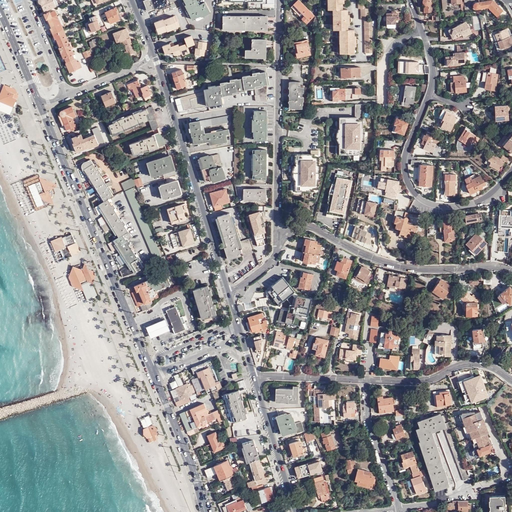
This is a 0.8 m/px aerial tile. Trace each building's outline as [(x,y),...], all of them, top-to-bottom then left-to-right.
[(41,4),(44,11),(56,6),(53,1),(52,1),(51,0),(38,0),(39,0),(39,1),(38,1),(39,2),(39,3),(40,3),(40,4),(41,4)] [(177,0),(176,0),(145,0),(144,1),(147,8),(148,7),(149,11),(158,7),(161,6),(162,8),(171,4),(170,3),(177,0)] [(201,15),(202,17),(210,13),(205,2),(200,5),(197,0),(184,0),(186,5),(185,5),(193,20),(201,15)] [(305,16),(302,19),(307,24),(315,16),(298,0),(294,5),(305,16)] [(345,1),(344,0),(327,0),(328,1),(330,1),(330,10),(333,10),(335,10),(336,30),(340,30),(342,30),(342,36),(340,36),(340,47),(342,47),(342,54),(355,54),(354,43),(357,44),(357,39),(354,39),(354,30),(348,30),(348,23),(350,22),(350,18),(348,18),(348,10),(343,10),(342,1),(345,1)] [(433,12),(433,4),(432,0),(423,0),(423,1),(423,2),(423,3),(423,4),(424,4),(424,5),(425,13),(433,12)] [(451,0),(452,4),(461,4),(461,10),(464,10),(464,4),(462,4),(462,0),(451,0)] [(476,9),(477,9),(488,8),(497,17),(503,11),(493,0),(476,3),(475,3),(474,4),(473,5),(473,6),(474,8),(475,9),(476,9)] [(365,2),(358,2),(358,9),(361,9),(361,20),(364,20),(365,54),(373,53),(372,20),(369,20),(369,9),(366,9),(365,2)] [(291,8),(302,19),(305,16),(294,5),(291,8)] [(117,14),(119,13),(116,7),(105,12),(110,24),(120,19),(117,14)] [(53,34),(63,29),(61,25),(58,16),(55,11),(50,13),(46,15),(52,28),(50,28),(53,34)] [(387,13),(387,16),(386,16),(385,16),(385,17),(384,17),(384,18),(384,19),(384,20),(385,20),(385,21),(386,21),(387,21),(387,25),(394,26),(394,24),(396,24),(396,20),(398,20),(398,19),(402,19),(401,16),(398,16),(398,11),(392,11),(392,13),(387,13)] [(92,22),(88,23),(90,28),(88,29),(89,33),(92,32),(101,28),(96,15),(90,17),(92,22)] [(164,21),(164,20),(163,19),(154,23),(158,34),(167,30),(168,32),(180,27),(176,16),(167,19),(167,20),(164,21)] [(256,27),(256,29),(268,29),(268,17),(256,17),(256,16),(252,16),(252,17),(238,17),(238,16),(234,16),(234,17),(223,17),(223,29),(234,29),(234,27),(238,27),(238,29),(252,29),(252,27),(256,27)] [(472,16),(472,17),(478,17),(482,29),(480,16),(474,16),(472,16)] [(478,17),(472,17),(474,31),(482,29),(478,17)] [(462,34),(464,37),(472,33),(467,23),(463,26),(462,24),(454,28),(453,28),(449,30),(453,39),(459,36),(462,34)] [(113,33),(117,43),(120,42),(123,41),(126,47),(127,52),(125,52),(127,57),(132,55),(131,54),(135,52),(127,28),(113,33)] [(78,62),(63,29),(53,34),(55,39),(57,39),(58,43),(60,47),(59,48),(64,59),(65,58),(67,62),(68,66),(68,67),(70,73),(82,67),(79,61),(78,62)] [(506,47),(507,48),(511,45),(511,40),(507,29),(501,31),(501,32),(495,35),(501,49),(504,48),(506,47)] [(175,42),(171,44),(164,46),(167,55),(175,55),(178,55),(183,54),(184,56),(191,53),(189,47),(195,45),(197,48),(196,55),(206,56),(206,49),(207,42),(195,41),(193,36),(185,38),(187,44),(180,46),(179,44),(176,45),(175,42)] [(99,42),(97,38),(92,40),(93,41),(89,42),(91,48),(95,47),(93,43),(99,42)] [(266,39),(252,39),(252,50),(246,50),(245,58),(264,58),(264,45),(266,45),(266,39)] [(299,53),(296,54),(297,58),(311,55),(308,40),(303,41),(303,43),(297,44),(299,53)] [(294,43),(296,54),(299,53),(297,44),(303,43),(303,41),(294,43)] [(94,61),(89,50),(83,53),(88,64),(92,72),(95,70),(92,63),(94,61)] [(451,59),(447,60),(447,66),(461,65),(460,63),(468,63),(467,52),(454,53),(455,56),(451,56),(451,59)] [(406,73),(418,73),(418,62),(406,62),(406,73)] [(360,67),(343,68),(343,78),(361,77),(360,67)] [(181,86),(181,88),(186,86),(184,79),(185,79),(182,69),(172,72),(177,88),(181,86)] [(212,88),(208,89),(206,89),(207,95),(181,101),(184,110),(207,106),(221,104),(220,97),(232,95),(232,94),(239,93),(239,92),(245,91),(244,90),(255,88),(255,87),(257,86),(258,89),(255,89),(256,95),(255,95),(256,102),(267,102),(267,98),(267,95),(267,91),(267,88),(267,85),(270,84),(268,72),(256,73),(257,75),(253,75),(246,77),(246,78),(234,80),(234,82),(230,82),(224,83),(225,85),(212,87),(212,88)] [(486,81),(485,89),(495,91),(498,74),(484,72),(482,81),(486,81)] [(453,76),(454,82),(451,82),(451,93),(456,93),(467,92),(466,79),(464,79),(464,76),(453,76)] [(150,92),(148,85),(141,88),(138,80),(127,85),(130,90),(133,88),(136,97),(143,94),(144,98),(145,98),(146,101),(151,98),(150,95),(151,95),(149,92),(150,92)] [(302,87),(300,86),(301,82),(290,82),(289,109),(303,109),(303,105),(303,102),(304,102),(304,97),(303,97),(303,93),(304,93),(304,89),(302,89),(302,87)] [(12,88),(11,88),(4,85),(0,94),(0,105),(0,106),(0,110),(10,115),(13,107),(14,107),(16,101),(17,99),(13,98),(15,94),(10,92),(12,88)] [(406,85),(404,95),(403,102),(406,103),(414,104),(416,87),(406,85)] [(16,90),(12,88),(10,92),(15,94),(13,98),(17,99),(19,95),(16,90)] [(339,88),(331,88),(330,88),(330,90),(333,90),(332,97),(333,97),(333,102),(338,101),(338,100),(352,100),(352,98),(358,98),(358,94),(361,94),(361,88),(339,89),(339,88)] [(119,101),(121,100),(118,95),(114,97),(111,91),(104,95),(109,106),(119,101)] [(129,103),(124,105),(127,111),(132,109),(129,103)] [(364,104),(355,104),(355,117),(355,120),(341,119),(340,128),(339,132),(338,135),(338,136),(338,138),(339,140),(340,142),(341,143),(340,152),(347,152),(347,155),(355,155),(355,152),(358,152),(363,152),(363,144),(365,144),(365,128),(363,128),(364,104)] [(143,121),(144,122),(149,120),(153,131),(159,128),(154,114),(155,113),(152,106),(140,111),(116,121),(116,122),(109,125),(113,134),(119,131),(120,133),(125,131),(124,129),(143,121)] [(497,114),(495,114),(496,121),(509,120),(508,106),(496,106),(497,114)] [(69,108),(63,110),(62,110),(62,111),(61,111),(61,112),(60,112),(60,113),(60,114),(58,115),(63,125),(65,125),(68,131),(78,127),(74,117),(76,116),(73,108),(69,110),(69,108)] [(265,116),(266,111),(256,111),(256,115),(254,115),(254,136),(256,136),(256,140),(265,140),(265,135),(267,135),(267,116),(265,116)] [(446,111),(443,119),(442,119),(444,120),(441,127),(451,131),(456,120),(454,119),(456,116),(446,111)] [(205,134),(204,127),(230,122),(230,116),(190,122),(192,137),(193,144),(209,141),(210,145),(227,142),(226,135),(229,134),(229,129),(205,134)] [(355,120),(355,117),(340,117),(339,128),(338,131),(337,132),(337,134),(337,136),(337,139),(338,141),(339,143),(339,155),(347,155),(347,152),(340,152),(341,143),(340,142),(339,140),(338,138),(338,136),(338,135),(339,132),(340,128),(341,119),(355,120)] [(397,118),(394,125),(397,125),(395,131),(404,135),(409,122),(397,118)] [(125,131),(144,122),(143,121),(124,129),(125,131)] [(94,145),(95,146),(105,142),(98,127),(93,129),(95,134),(84,139),(81,134),(72,138),(76,147),(75,148),(77,153),(89,147),(94,145)] [(458,140),(470,147),(477,136),(466,129),(458,140)] [(423,139),(436,144),(438,145),(440,141),(435,139),(437,135),(428,131),(426,135),(425,135),(423,139)] [(161,133),(161,132),(155,134),(155,136),(130,144),(133,154),(138,152),(139,153),(154,148),(154,149),(165,146),(161,133)] [(436,144),(423,139),(421,144),(425,145),(423,149),(433,152),(434,151),(436,144)] [(394,166),(394,150),(380,149),(380,156),(380,160),(385,160),(385,166),(394,166)] [(257,175),(257,179),(266,179),(267,150),(257,150),(257,153),(255,154),(255,175),(257,175)] [(294,189),(304,189),(304,192),(311,192),(311,189),(314,189),(319,190),(319,182),(321,182),(321,165),(319,165),(319,150),(311,151),(311,154),(311,156),(294,156),(294,165),(293,167),(292,169),(292,170),(292,171),(292,173),(292,175),(292,177),(293,179),(294,180),(294,189)] [(200,157),(204,169),(197,171),(200,183),(221,177),(221,179),(226,178),(218,154),(212,156),(212,155),(209,156),(208,155),(200,157)] [(304,189),(294,189),(294,180),(293,179),(292,177),(292,175),(292,173),(292,171),(292,170),(292,169),(293,167),(294,165),(294,156),(311,156),(311,154),(293,154),(293,164),(292,167),(291,169),(291,170),(291,171),(290,173),(291,175),(291,178),(292,180),(293,181),(293,192),(304,192),(304,189)] [(489,165),(500,171),(505,161),(507,162),(508,159),(503,156),(501,159),(492,154),(489,161),(491,162),(489,165)] [(152,177),(174,170),(170,156),(147,162),(152,177)] [(97,194),(103,202),(104,202),(84,169),(83,166),(83,165),(84,163),(91,160),(91,159),(85,162),(84,162),(83,163),(82,164),(82,166),(82,168),(83,169),(83,170),(83,171),(87,177),(90,183),(96,190),(97,194)] [(84,169),(104,202),(108,199),(113,196),(112,193),(113,192),(109,186),(112,184),(110,181),(106,184),(101,176),(102,175),(97,166),(95,167),(91,160),(84,163),(83,165),(83,166),(84,169)] [(419,186),(432,186),(434,166),(420,165),(419,186)] [(333,215),(344,218),(353,177),(338,174),(336,181),(341,182),(339,188),(332,187),(328,203),(327,209),(328,210),(334,211),(333,215)] [(445,174),(445,180),(446,180),(446,182),(446,184),(446,185),(446,187),(446,188),(446,189),(446,190),(446,191),(445,192),(445,193),(445,194),(445,195),(455,196),(456,174),(445,174)] [(176,175),(166,178),(168,183),(161,185),(165,200),(181,194),(176,175)] [(472,194),(476,192),(476,191),(483,187),(482,186),(486,184),(483,179),(482,180),(480,175),(472,179),(470,176),(465,179),(467,184),(465,185),(470,194),(472,193),(472,194)] [(52,189),(54,188),(52,182),(50,182),(46,180),(39,177),(40,181),(50,185),(52,189)] [(400,191),(401,185),(398,185),(399,181),(381,177),(381,181),(379,181),(378,187),(382,188),(381,190),(385,191),(384,196),(395,198),(396,193),(397,193),(397,190),(400,191)] [(134,180),(137,187),(143,185),(141,178),(134,180)] [(129,180),(121,183),(125,191),(132,187),(129,180)] [(54,194),(52,189),(50,185),(40,181),(34,183),(43,205),(49,202),(50,202),(52,198),(54,194)] [(341,182),(336,181),(334,181),(334,182),(333,182),(331,187),(330,191),(329,195),(328,198),(328,202),(328,203),(332,187),(339,188),(341,182)] [(133,188),(125,191),(155,261),(162,258),(133,188)] [(216,212),(223,210),(221,205),(230,202),(226,189),(210,193),(216,212)] [(244,189),(244,200),(248,200),(248,201),(262,201),(262,200),(266,200),(266,189),(244,189)] [(119,237),(108,244),(109,245),(113,252),(117,249),(118,248),(120,250),(118,251),(126,264),(128,263),(129,265),(128,266),(120,271),(123,277),(134,273),(144,267),(141,263),(139,260),(140,260),(141,259),(139,256),(137,257),(135,254),(131,247),(129,244),(130,243),(129,240),(127,241),(125,238),(123,236),(128,232),(126,229),(128,227),(122,218),(120,219),(116,212),(117,211),(112,202),(110,203),(108,199),(104,202),(103,202),(94,209),(97,216),(102,214),(103,216),(98,219),(105,232),(111,228),(113,227),(117,234),(119,237)] [(374,216),(377,203),(359,199),(356,212),(360,213),(374,216)] [(168,209),(172,224),(186,219),(182,204),(168,209)] [(511,229),(511,210),(500,210),(499,228),(511,229)] [(261,219),(266,218),(264,211),(247,216),(248,221),(252,220),(256,234),(260,246),(267,244),(265,238),(266,237),(265,231),(261,219)] [(408,217),(406,217),(405,217),(404,217),(404,218),(404,212),(396,211),(393,222),(397,223),(395,227),(401,229),(399,234),(413,238),(417,226),(407,223),(408,217)] [(243,256),(255,253),(250,239),(241,242),(240,239),(242,238),(238,226),(234,227),(230,213),(218,217),(230,256),(242,253),(243,256)] [(465,216),(466,223),(484,220),(482,213),(480,213),(480,214),(476,215),(476,214),(465,216)] [(444,221),(444,222),(444,228),(444,231),(445,241),(452,241),(452,240),(455,239),(454,227),(452,227),(451,221),(451,220),(450,219),(450,218),(449,218),(448,218),(447,218),(446,218),(445,218),(445,219),(444,220),(444,221)] [(371,243),(371,233),(355,227),(353,231),(352,237),(371,245),(371,243)] [(190,228),(179,232),(183,246),(195,242),(190,228)] [(466,244),(471,248),(476,254),(477,254),(487,243),(484,240),(487,237),(487,235),(484,232),(482,232),(478,235),(477,233),(466,244)] [(65,258),(79,252),(72,234),(66,237),(66,236),(60,239),(52,241),(57,251),(54,252),(59,263),(66,260),(65,258)] [(307,245),(305,251),(306,251),(319,255),(320,250),(322,245),(318,244),(315,243),(315,241),(306,239),(304,244),(307,245)] [(319,255),(306,251),(303,261),(316,264),(316,262),(319,263),(321,255),(319,255)] [(342,259),(340,262),(338,270),(336,275),(346,278),(352,261),(346,258),(345,260),(342,259)] [(354,276),(365,282),(368,284),(373,275),(370,273),(371,271),(360,265),(354,276)] [(91,275),(88,269),(87,266),(83,267),(80,269),(70,273),(69,273),(75,288),(76,288),(88,282),(89,282),(87,277),(91,275)] [(299,302),(310,305),(313,290),(312,289),(310,289),(312,279),(314,274),(304,272),(303,277),(301,276),(299,285),(304,286),(303,288),(310,290),(308,298),(300,296),(299,302)] [(141,306),(143,311),(152,307),(151,305),(153,304),(152,301),(155,299),(159,297),(156,291),(171,285),(166,273),(135,286),(137,291),(132,293),(138,307),(141,306)] [(484,279),(484,273),(480,273),(479,278),(476,278),(476,280),(470,280),(469,284),(479,285),(479,280),(484,280),(484,279)] [(399,286),(405,288),(407,278),(390,274),(387,286),(396,288),(398,288),(399,286)] [(364,284),(365,282),(354,276),(353,278),(364,284)] [(279,304),(294,291),(282,277),(267,290),(279,304)] [(440,294),(439,296),(443,299),(452,286),(441,279),(434,289),(440,294)] [(97,295),(92,284),(88,282),(76,288),(82,290),(86,300),(90,298),(97,295)] [(214,305),(211,296),(213,295),(211,290),(210,290),(208,286),(194,289),(203,319),(217,315),(215,310),(217,310),(215,304),(214,305)] [(500,294),(504,298),(505,298),(510,305),(511,303),(511,288),(510,286),(500,294)] [(474,299),(472,296),(467,292),(463,292),(461,295),(461,298),(466,303),(466,316),(477,315),(477,302),(478,302),(478,299),(476,297),(474,299)] [(166,310),(176,333),(185,329),(176,306),(166,310)] [(331,319),(333,312),(319,309),(318,316),(317,319),(322,320),(323,317),(331,319)] [(263,330),(266,329),(267,329),(266,324),(267,324),(266,320),(263,321),(263,323),(261,324),(259,319),(264,317),(263,313),(249,317),(253,331),(256,331),(257,332),(263,330)] [(360,314),(352,313),(351,318),(348,317),(347,323),(349,324),(347,333),(349,333),(349,337),(356,339),(359,326),(358,326),(360,314)] [(370,326),(378,327),(379,316),(372,315),(370,326)] [(165,319),(146,327),(151,338),(170,330),(165,319)] [(332,326),(330,334),(337,336),(339,328),(332,326)] [(370,341),(376,342),(378,329),(371,328),(370,341)] [(483,337),(482,329),(473,330),(474,343),(475,349),(483,347),(483,346),(486,346),(484,337),(483,337)] [(384,345),(384,346),(393,348),(393,346),(398,346),(400,335),(392,334),(392,332),(393,332),(392,331),(392,330),(391,330),(389,330),(389,331),(389,332),(389,333),(381,332),(380,344),(384,345)] [(284,335),(277,333),(274,341),(273,346),(279,348),(281,343),(287,345),(287,346),(293,347),(294,342),(295,343),(296,342),(296,344),(299,345),(300,340),(295,339),(295,338),(289,336),(284,335)] [(423,342),(429,344),(432,338),(426,335),(423,342)] [(450,356),(451,348),(451,343),(452,335),(442,335),(437,335),(437,340),(437,345),(436,345),(435,354),(439,354),(445,354),(445,356),(450,356)] [(329,340),(317,337),(315,343),(314,343),(313,348),(317,349),(316,354),(325,357),(329,340)] [(361,354),(362,345),(353,344),(352,350),(341,349),(340,357),(346,358),(346,360),(355,361),(356,354),(361,354)] [(411,356),(410,369),(420,369),(420,349),(412,349),(412,354),(413,354),(413,356),(411,356)] [(297,354),(298,351),(293,350),(292,353),(290,353),(289,357),(296,358),(297,354)] [(377,353),(377,357),(381,358),(379,366),(397,368),(398,356),(377,353)] [(379,366),(379,367),(398,370),(400,356),(398,356),(397,368),(379,366)] [(212,392),(223,388),(211,359),(191,368),(193,373),(197,372),(199,377),(201,377),(208,394),(212,392)] [(178,374),(174,376),(180,387),(184,385),(178,374)] [(474,400),(476,406),(484,404),(482,397),(484,397),(481,389),(485,387),(481,376),(478,377),(477,375),(473,376),(474,379),(471,380),(475,391),(473,392),(476,399),(474,400)] [(195,390),(193,384),(189,386),(187,383),(184,385),(180,387),(175,389),(171,390),(178,407),(190,401),(189,396),(192,395),(191,392),(195,390)] [(299,389),(278,388),(278,402),(298,403),(299,389)] [(435,407),(437,406),(435,394),(440,394),(439,392),(449,390),(449,389),(433,391),(435,407)] [(240,395),(239,390),(225,394),(233,422),(247,418),(246,413),(247,412),(246,408),(244,408),(242,399),(243,399),(242,394),(240,395)] [(328,400),(337,399),(337,390),(332,391),(328,391),(328,393),(321,393),(321,391),(322,391),(322,390),(314,390),(314,396),(314,404),(315,422),(320,421),(319,407),(329,407),(328,400)] [(435,394),(437,406),(451,404),(449,390),(439,392),(440,394),(435,394)] [(394,411),(392,397),(383,398),(383,396),(377,397),(380,413),(394,411)] [(351,413),(355,413),(355,402),(346,402),(346,405),(343,405),(343,417),(351,417),(351,413)] [(219,423),(224,421),(220,409),(209,414),(204,403),(180,414),(189,436),(199,431),(198,428),(202,426),(202,428),(206,427),(204,424),(217,418),(219,423)] [(493,450),(487,433),(489,433),(484,418),(483,418),(480,411),(475,413),(475,411),(462,413),(462,414),(460,415),(459,416),(461,422),(462,422),(463,425),(464,425),(467,433),(469,432),(472,439),(473,438),(477,449),(473,450),(472,452),(474,456),(475,457),(493,450)] [(286,413),(278,416),(284,435),(296,431),(296,433),(304,431),(301,421),(295,423),(293,417),(292,417),(291,413),(286,415),(286,413)] [(472,473),(470,467),(466,469),(466,468),(449,422),(445,424),(442,415),(441,415),(440,414),(418,421),(420,427),(417,428),(437,490),(449,486),(446,477),(448,477),(447,473),(445,474),(438,452),(440,452),(439,448),(437,449),(431,432),(444,428),(464,481),(470,479),(468,475),(472,473)] [(159,439),(149,415),(146,416),(140,419),(150,443),(159,439)] [(405,435),(401,424),(395,426),(396,427),(393,429),(394,433),(392,434),(394,439),(405,435)] [(327,451),(336,448),(330,430),(325,432),(323,428),(317,431),(318,434),(321,433),(327,451)] [(306,442),(316,438),(312,430),(309,431),(304,434),(306,442)] [(214,444),(217,451),(226,447),(223,441),(220,442),(216,432),(208,436),(212,445),(214,444)] [(292,454),(293,457),(304,454),(303,452),(306,451),(305,446),(302,447),(299,438),(288,441),(289,443),(287,444),(291,454),(292,454)] [(250,462),(259,459),(253,440),(243,443),(244,447),(248,462),(250,462)] [(413,473),(419,471),(413,451),(401,454),(403,461),(402,462),(404,468),(410,466),(412,472),(413,473)] [(265,477),(260,458),(259,459),(250,462),(256,480),(248,482),(249,488),(252,487),(257,485),(268,482),(266,477),(265,477)] [(356,467),(354,458),(345,460),(347,465),(346,466),(348,474),(353,472),(355,471),(354,468),(356,467)] [(231,476),(234,475),(230,464),(228,460),(214,466),(220,481),(223,480),(231,476)] [(323,469),(320,460),(308,464),(308,462),(295,467),(298,477),(307,475),(310,474),(323,469)] [(241,472),(238,466),(236,466),(235,462),(230,464),(234,475),(241,472)] [(358,481),(357,484),(372,488),(375,476),(371,475),(372,472),(358,468),(355,481),(358,481)] [(426,474),(424,469),(419,471),(413,473),(414,477),(411,478),(417,494),(426,491),(421,476),(426,474)] [(223,480),(226,487),(228,490),(236,487),(231,476),(223,480)] [(328,492),(329,492),(326,481),(324,482),(323,476),(313,479),(314,483),(315,482),(318,495),(320,495),(321,498),(322,501),(329,499),(328,492)] [(257,486),(257,485),(252,487),(253,492),(258,490),(262,502),(274,498),(270,486),(264,488),(263,484),(257,486)] [(222,507),(224,511),(242,511),(241,510),(247,508),(243,500),(244,499),(243,495),(236,498),(237,501),(222,507)] [(492,511),(505,511),(505,495),(492,496),(492,506),(492,511)] [(468,505),(468,501),(453,501),(453,503),(450,503),(449,503),(448,503),(448,504),(447,505),(447,506),(447,507),(448,508),(449,509),(450,509),(451,509),(453,509),(453,510),(462,509),(462,511),(468,511),(468,510),(471,510),(471,504),(468,505)]
